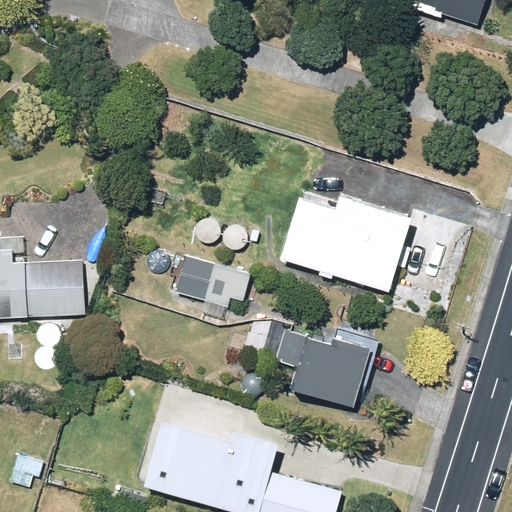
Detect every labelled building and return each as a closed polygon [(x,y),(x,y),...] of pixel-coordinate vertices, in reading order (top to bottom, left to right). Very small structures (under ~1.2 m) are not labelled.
[(422,19),(446,27),(448,21),(486,33),(497,0),(386,0),(425,12),(422,19)] [(395,304),(418,233),(410,230),(412,222),(347,201),(344,210),(310,199),(288,270),(327,282),(326,285),(337,289),(338,286),(395,304)] [(173,239),(191,243),(195,227),(176,223),(173,239)] [(0,326),(32,324),(32,321),(68,319),(66,270),(58,270),(57,263),(34,264),(34,271),(18,272),(17,258),(4,259),(3,244),(0,243),(0,326)] [(255,282),(190,265),(182,299),(210,307),(206,322),(227,328),(233,303),(249,307),(255,282)] [(231,345),(245,350),(249,339),(235,334),(231,345)] [(359,417),(377,362),(344,358),(291,339),(281,367),(303,375),(296,396),(359,417)] [(240,458),(169,439),(153,500),(197,511),(343,511),(347,502),(280,483),(286,461),(243,449),(240,458)] [(45,466),(22,460),(13,487),(32,491),(35,479),(42,481),(45,466)] [(129,496),(106,488),(101,500),(124,508),(129,496)]
